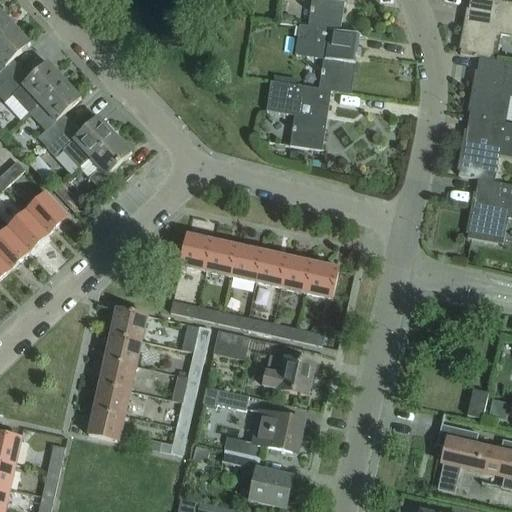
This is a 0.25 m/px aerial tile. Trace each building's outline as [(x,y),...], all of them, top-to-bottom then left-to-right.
[(311,0),(308,29),(339,33),(343,0),(311,0)] [(479,60),(489,62),(495,35),(511,37),(511,4),(485,0),(469,0),(459,56),(479,60)] [(0,13),(0,38),(13,27),(0,13)] [(284,16),(280,18),(280,24),(293,26),(294,21),(291,17),(284,16)] [(0,91),(17,75),(9,66),(30,46),(13,27),(0,38),(0,91)] [(339,33),(308,29),(300,27),(295,56),(323,60),(319,92),(330,94),(355,97),(355,96),(350,96),(359,37),(364,38),(364,37),(339,33)] [(511,65),(489,62),(479,60),(469,118),(499,123),(504,97),(511,98),(511,65)] [(17,75),(0,91),(0,99),(22,121),(28,115),(64,82),(48,64),(27,84),(17,75)] [(47,150),(68,129),(60,120),(81,101),(64,82),(28,115),(45,133),(38,140),(47,150)] [(330,94),(319,92),(291,87),(271,84),(266,113),(294,118),(290,148),(326,154),(326,153),(321,152),(330,94)] [(511,125),(499,123),(469,118),(458,178),(478,181),(489,183),(494,156),(511,158),(511,125)] [(90,160),(115,137),(98,119),(81,135),(72,126),(68,129),(47,150),(55,160),(63,152),(80,170),(90,160)] [(80,170),(96,188),(132,155),(115,137),(90,160),(80,170)] [(38,159),(29,167),(38,176),(46,168),(38,159)] [(3,177),(12,186),(25,174),(16,165),(3,177)] [(511,186),(489,183),(478,181),(467,240),(496,246),(501,219),(511,221),(511,186)] [(84,205),(70,190),(64,184),(54,193),(74,214),(84,205)] [(27,215),(48,238),(68,220),(47,197),(27,215)] [(30,255),(48,238),(27,215),(9,232),(30,255)] [(0,260),(11,272),(30,255),(9,232),(0,240),(0,260)] [(206,274),(213,243),(187,237),(181,268),(206,274)] [(231,280),(238,248),(213,243),(206,274),(231,280)] [(256,285),(263,254),(238,248),(231,280),(256,285)] [(281,291),(288,260),(263,254),(256,285),(281,291)] [(0,282),(11,272),(0,260),(0,282)] [(306,296),(313,265),(288,260),(281,291),(306,296)] [(313,265),(306,296),(332,302),(339,271),(313,265)] [(196,321),(198,310),(173,304),(170,315),(196,321)] [(221,326),(223,315),(198,310),(196,321),(221,326)] [(111,337),(142,344),(147,318),(116,311),(111,337)] [(246,332),(248,321),(223,315),(221,326),(246,332)] [(271,338),(273,326),(248,321),(246,332),(271,338)] [(296,343),(298,332),(273,326),(271,338),(296,343)] [(192,355),(204,358),(210,330),(198,328),(192,355)] [(298,332),(296,343),(321,349),(324,337),(298,332)] [(218,334),(213,356),(244,362),(249,340),(218,334)] [(136,369),(142,344),(111,337),(105,362),(136,369)] [(198,383),(204,358),(192,355),(187,380),(198,383)] [(264,374),(261,388),(288,394),(308,398),(315,368),(295,363),(284,361),(270,358),(266,374),(264,374)] [(131,394),(136,369),(105,362),(100,387),(131,394)] [(193,408),(198,383),(187,380),(182,405),(193,408)] [(125,419),(131,394),(100,387),(94,412),(125,419)] [(216,412),(217,408),(220,393),(206,390),(202,409),(216,412)] [(482,421),(488,395),(473,392),(467,418),(482,421)] [(246,414),(249,399),(220,393),(217,408),(246,414)] [(511,394),(506,393),(503,406),(511,408),(511,394)] [(188,433),(193,408),(182,405),(176,430),(188,433)] [(119,445),(125,419),(94,412),(88,438),(119,445)] [(304,424),(285,419),(259,414),(252,446),(297,456),(304,424)] [(437,492),(455,496),(461,469),(504,479),(501,491),(511,493),(511,444),(502,442),(500,454),(476,449),(478,436),(441,427),(436,447),(434,447),(434,448),(445,451),(442,465),(443,465),(437,492)] [(182,459),(188,433),(176,430),(172,447),(171,453),(171,456),(182,459)] [(0,463),(16,467),(22,441),(0,436),(0,463)] [(146,441),(144,450),(171,456),(171,453),(172,447),(146,441)] [(48,474),(59,477),(65,451),(54,448),(48,474)] [(260,460),(241,456),(225,453),(222,465),(244,470),(240,486),(254,489),(250,503),(266,507),(285,511),(292,480),(258,472),(260,460)] [(0,489),(10,492),(16,467),(0,463),(0,489)] [(54,502),(59,477),(48,474),(42,499),(54,502)] [(0,511),(5,511),(10,492),(0,489),(0,511)] [(51,511),(54,502),(42,499),(39,511),(51,511)] [(228,511),(180,502),(177,511),(228,511)]
